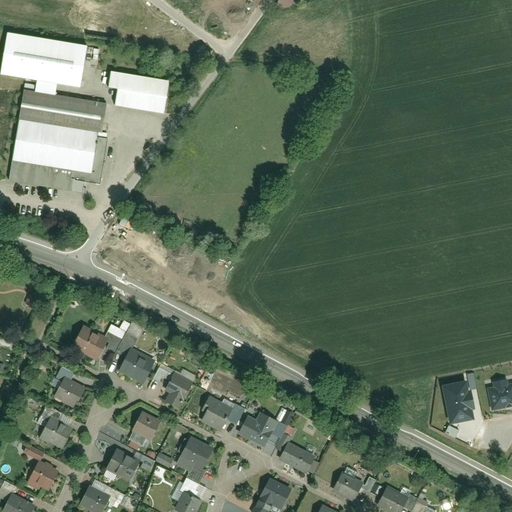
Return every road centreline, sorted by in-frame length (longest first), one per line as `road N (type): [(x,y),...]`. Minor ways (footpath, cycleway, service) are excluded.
road 1 (tertiary): [(78,265),(511,498)]
road 2 (residential): [(78,265),(226,55)]
road 3 (track): [(224,59),(328,74),(445,104)]
